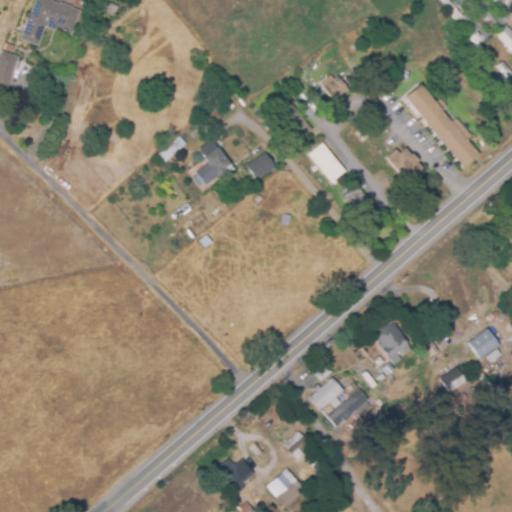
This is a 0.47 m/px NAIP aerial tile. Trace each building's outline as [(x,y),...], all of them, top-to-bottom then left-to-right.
[(38,46),(20,41),(28,13),(31,14),(35,0),(47,0),(59,3),(71,6),(71,8),(79,11),(72,35),(43,27),(38,46)] [(477,49),(438,0),(486,0),(497,13),(500,11),(508,20),(505,22),(507,25),(477,49)] [(511,0),(508,11),(491,5),(488,0),(511,0)] [(113,17),(105,13),(109,4),(117,7),(113,17)] [(511,54),(496,35),(507,26),(511,32),(511,54)] [(7,87),(0,83),(0,56),(3,49),(19,56),(7,87)] [(511,75),(509,78),(507,76),(504,78),(496,67),(502,62),(511,73),(511,75)] [(221,96),(208,83),(221,71),(233,84),(221,96)] [(396,88),(391,81),(398,75),(404,82),(396,88)] [(333,103),(319,84),(330,76),(332,80),(337,76),(348,92),(333,103)] [(462,168),(403,98),(419,85),(434,103),(439,99),(446,107),(441,112),(451,123),(456,119),(472,137),(466,141),(478,155),(462,168)] [(297,142),(275,114),(277,113),(274,108),(282,102),(285,105),(288,102),(311,131),(297,142)] [(215,119),(210,115),(215,110),(219,114),(215,119)] [(172,130),(165,125),(171,118),(177,124),(172,130)] [(112,146),(104,136),(117,126),(124,136),(112,146)] [(222,151),(216,147),(220,141),(226,145),(222,151)] [(216,178),(202,158),(203,157),(198,151),(211,142),(216,148),(216,147),(233,170),(224,177),(222,174),(216,178)] [(327,182),(307,157),(323,144),(343,169),(327,182)] [(165,163),(158,155),(167,147),(173,155),(165,163)] [(408,185),(388,163),(389,162),(385,158),(394,149),(398,154),(404,149),(409,154),(411,153),(418,161),(416,163),(422,168),(413,176),(415,178),(408,185)] [(255,180),(245,166),(264,153),(274,168),(255,180)] [(366,224),(343,197),(356,186),(379,214),(366,224)] [(388,359),(381,349),(379,350),(376,346),(379,345),(372,333),(391,321),(409,349),(402,354),(399,351),(395,354),(399,359),(400,361),(392,366),(388,359)] [(501,350),(483,363),(471,347),(488,333),(501,350)] [(429,358),(422,348),(431,342),(437,352),(429,358)] [(386,377),(380,370),(388,363),(394,369),(386,377)] [(447,393),(438,379),(456,368),(465,382),(447,393)] [(319,412),(308,398),(331,378),(342,392),(319,412)] [(336,428),(326,417),(358,389),(367,400),(336,428)] [(320,475),(301,459),(298,462),(283,445),(298,431),(311,446),(313,443),(326,458),(323,462),(329,468),(320,475)] [(234,494),(217,473),(220,470),(218,467),(229,459),(236,468),(243,462),(253,474),(240,485),(242,487),(234,494)] [(264,488),(285,510),(304,491),(283,468),(264,488)]
